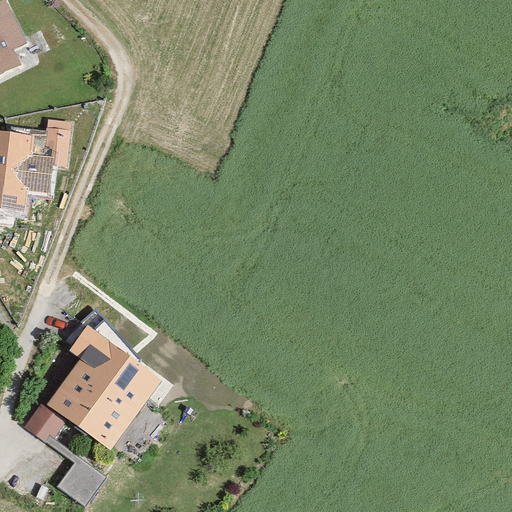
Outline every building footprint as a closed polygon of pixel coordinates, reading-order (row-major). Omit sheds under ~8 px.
[(0,4),(0,13),(18,50),(28,45),(6,1),(0,4)] [(0,77),(25,66),(18,50),(0,13),(0,77)] [(14,129),(14,133),(14,136),(40,139),(36,164),(68,170),(71,135),(14,129)] [(14,136),(0,134),(0,205),(19,208),(21,197),(32,198),(36,164),(40,139),(14,136)] [(168,386),(91,328),(70,356),(90,371),(61,408),(118,451),(168,386)] [(65,421),(44,406),(27,429),(48,445),(65,421)]
